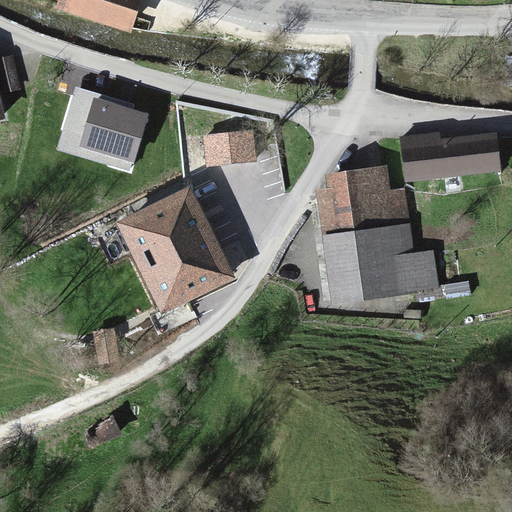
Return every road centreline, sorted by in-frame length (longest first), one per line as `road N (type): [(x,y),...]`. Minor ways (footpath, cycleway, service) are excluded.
road 1 (residential): [(359,118),(239,297),(210,327),(112,387),(0,436)]
road 2 (residential): [(0,27),(181,89),(359,118)]
road 3 (residential): [(359,118),(511,122)]
road 4 (tertiary): [(367,20),(511,24)]
